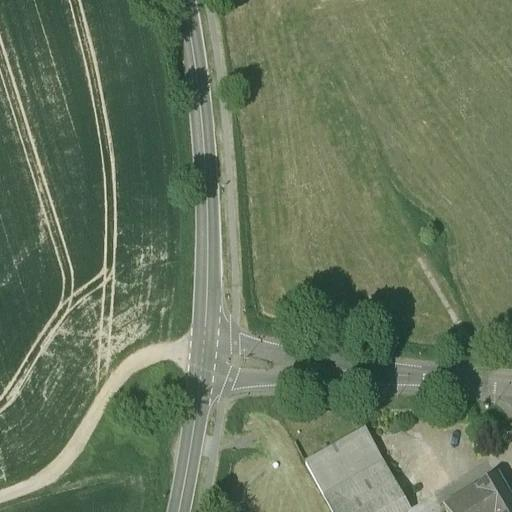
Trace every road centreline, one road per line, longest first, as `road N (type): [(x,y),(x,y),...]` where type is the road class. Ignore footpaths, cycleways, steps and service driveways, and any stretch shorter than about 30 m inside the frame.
road 1 (tertiary): [(202,349),(204,195),(197,89),(180,0)]
road 2 (residential): [(511,383),(202,349)]
road 3 (track): [(0,495),(38,482),(64,461),(123,369),(162,351),(202,349)]
road 4 (tertiary): [(177,511),(202,349)]
